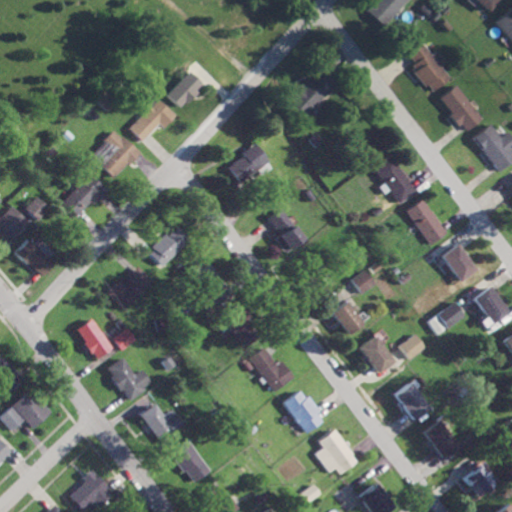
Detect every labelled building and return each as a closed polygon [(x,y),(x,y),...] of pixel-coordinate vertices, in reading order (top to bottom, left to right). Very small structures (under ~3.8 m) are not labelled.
[(370,0),(363,9),(380,25),(404,0),(370,0)] [(493,0),(471,0),(486,11),(493,0)] [(491,22),(511,44),(511,9),(508,6),(491,22)] [(401,50),(413,65),(409,68),(428,92),(447,78),(438,67),(444,61),(435,49),(428,54),(416,39),(401,50)] [(175,107),(197,84),(183,70),(161,94),(175,107)] [(297,121),(331,84),(318,72),(306,85),(301,80),(279,104),(297,121)] [(436,97),(448,113),(447,114),(461,132),(479,118),(452,84),(436,97)] [(137,141),(154,123),(158,128),(171,114),(146,91),(132,106),(139,112),(124,128),(137,141)] [(511,157),(511,154),(507,149),(511,144),(511,140),(504,131),(498,137),(486,123),(469,138),(496,171),(511,157)] [(85,155),(110,178),(134,152),(109,129),(85,155)] [(263,161),(249,144),(221,166),(235,184),(263,161)] [(395,203),(411,191),(386,156),(370,169),(395,203)] [(72,216),(85,202),(88,204),(102,190),(84,173),(57,202),(72,216)] [(21,208),(33,219),(44,207),(33,196),(21,208)] [(427,244),(443,232),(417,198),(401,211),(427,244)] [(0,212),(0,236),(5,242),(25,221),(7,204),(0,212)] [(264,218),(276,234),(271,238),(281,252),(299,238),(276,208),(264,218)] [(143,253),(158,266),(185,238),(173,226),(163,236),(161,234),(143,253)] [(38,276),(51,263),(25,238),(13,252),(38,276)] [(454,281),(471,270),(453,243),(436,255),(454,281)] [(308,284),(322,273),(310,255),(295,266),(308,284)] [(189,274),(210,304),(226,293),(205,262),(189,274)] [(121,309),(149,280),(134,266),(117,283),(114,280),(103,292),(121,309)] [(347,278),(356,293),(371,285),(362,270),(347,278)] [(486,324),(503,312),(485,285),(468,297),(486,324)] [(358,323),(341,301),(326,313),(344,335),(358,323)] [(423,320),(433,334),(460,316),(450,302),(423,320)] [(241,346),(256,332),(236,310),(221,324),(241,346)] [(92,359),(109,349),(90,318),(73,328),(92,359)] [(132,341),(125,328),(109,337),(117,350),(132,341)] [(511,358),(511,330),(499,340),(511,358)] [(395,346),(406,359),(422,346),(411,333),(395,346)] [(389,361),(370,336),(354,348),(373,373),(389,361)] [(277,360),(271,364),(260,348),(245,357),(269,392),(290,378),(277,360)] [(124,400),(148,385),(138,369),(130,374),(120,357),(103,367),(124,400)] [(0,359),(19,379),(6,391),(0,384),(0,359)] [(407,420),(424,409),(407,383),(390,394),(407,420)] [(8,405),(26,388),(47,411),(28,428),(8,405)] [(319,421),(299,389),(280,401),(300,433),(319,421)] [(178,426),(166,409),(158,415),(149,403),(135,414),(156,443),(178,426)] [(0,412),(7,406),(19,419),(8,430),(0,420),(0,412)] [(419,430),(436,457),(453,446),(436,419),(419,430)] [(319,448),(311,453),(325,472),(331,467),(336,474),(353,461),(330,429),(314,441),(319,448)] [(165,449),(185,483),(203,472),(183,439),(165,449)] [(472,496),(490,485),(478,465),(460,476),(472,496)] [(65,495),(81,481),(77,477),(86,469),(107,493),(94,505),(89,500),(78,510),(65,495)] [(225,496),(220,499),(210,483),(197,491),(210,511),(228,511),(233,509),(225,496)] [(355,494),(365,511),(381,511),(388,508),(373,483),(355,494)] [(316,493),(309,484),(295,494),(303,503),(316,493)] [(489,511),(509,511),(501,503),(489,511)]
